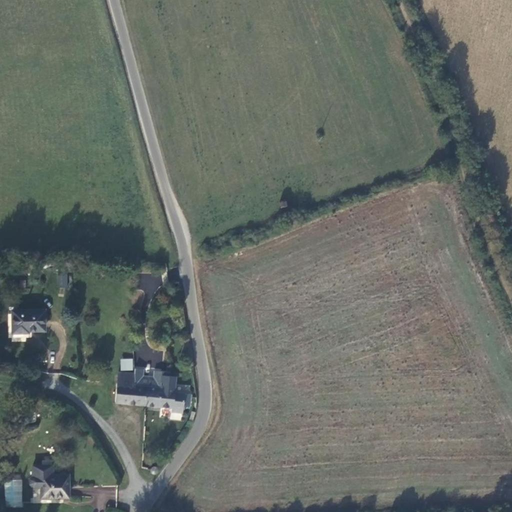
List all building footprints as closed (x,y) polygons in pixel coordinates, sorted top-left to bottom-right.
[(68,274),(58,273),(57,286),(67,287),(68,274)] [(28,330),(45,330),(44,309),(12,310),(13,333),(28,332),(28,330)] [(120,359),(120,370),(133,370),(133,359),(120,359)] [(161,378),(162,371),(154,370),(153,377),(143,376),(144,369),(135,368),(134,374),(135,385),(147,386),(145,405),(172,408),(172,411),(182,412),(183,405),(190,406),(191,394),(175,392),(177,376),(170,375),(167,375),(166,379),(161,378)] [(135,385),(134,374),(118,371),(117,383),(115,402),(145,405),(147,386),(135,385)] [(33,487),(41,487),(41,498),(68,497),(68,475),(52,475),(52,468),(42,468),(42,465),(33,465),(33,476),(30,479),(30,484),(33,487)] [(157,473),(158,472),(158,471),(158,470),(157,467),(156,467),(155,466),(154,466),(152,467),(151,468),(150,470),(150,471),(151,472),(151,473),(152,474),(154,474),(155,474),(156,474),(157,473)] [(23,480),(5,480),(4,506),(22,507),(23,480)]
